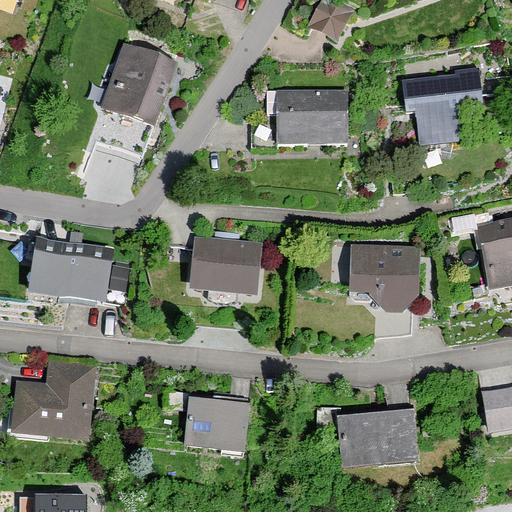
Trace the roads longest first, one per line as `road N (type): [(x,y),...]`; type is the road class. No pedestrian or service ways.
road 1 (residential): [(511,351),(407,366),(270,366),(0,345)]
road 2 (residential): [(147,210),(403,217)]
road 3 (residential): [(276,0),(147,210)]
road 4 (residential): [(0,200),(147,210)]
